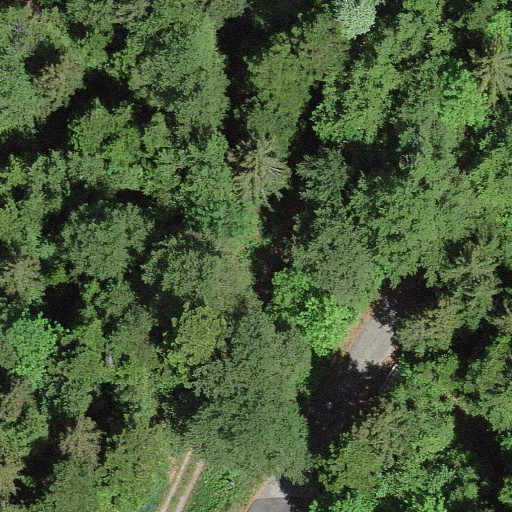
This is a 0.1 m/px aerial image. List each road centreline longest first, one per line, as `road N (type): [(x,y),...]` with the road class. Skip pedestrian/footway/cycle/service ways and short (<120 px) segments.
road 1 (track): [(382,0),(167,511)]
road 2 (unclassified): [(511,140),(366,360),(299,511)]
